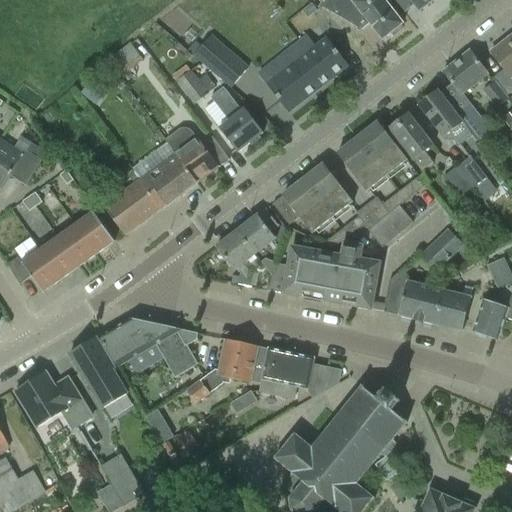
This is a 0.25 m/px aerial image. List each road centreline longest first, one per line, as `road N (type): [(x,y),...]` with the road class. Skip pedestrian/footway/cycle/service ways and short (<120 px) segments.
road 1 (tertiary): [(131,279),(493,0)]
road 2 (residential): [(497,385),(442,364),(205,310),(131,279)]
